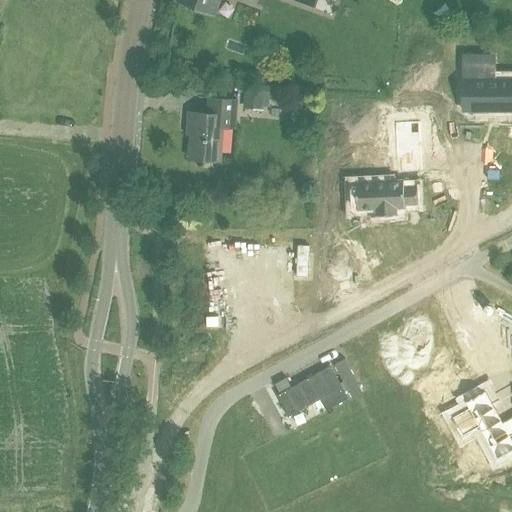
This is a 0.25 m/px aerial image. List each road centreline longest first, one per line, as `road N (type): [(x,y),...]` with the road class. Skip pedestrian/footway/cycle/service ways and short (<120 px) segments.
road 1 (unclassified): [(185,511),(208,423),(230,397),(467,266)]
road 2 (secondary): [(107,464),(136,324),(122,214)]
road 3 (secondary): [(122,214),(94,369),(107,464)]
road 4 (secondary): [(122,214),(143,0)]
